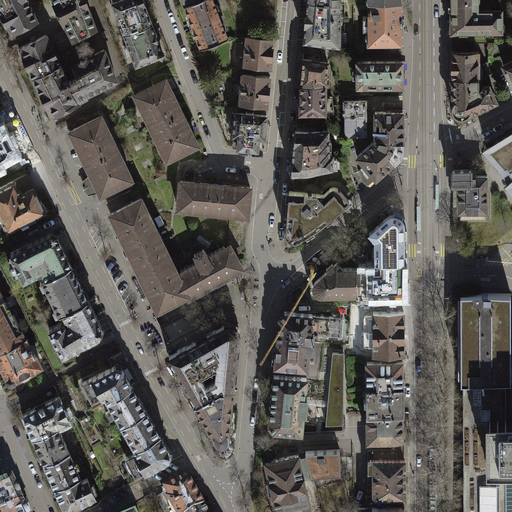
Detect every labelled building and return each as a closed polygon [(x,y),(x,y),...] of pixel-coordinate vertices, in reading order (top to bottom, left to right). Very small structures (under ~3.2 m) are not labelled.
[(0,0),(0,10),(6,23),(10,22),(14,30),(37,19),(29,4),(25,5),(22,0),(0,0)] [(53,0),(55,1),(54,3),(63,22),(65,22),(73,39),(95,27),(88,8),(84,9),(82,6),(87,4),(85,0),(53,0)] [(151,23),(142,0),(120,0),(112,3),(124,33),(151,23)] [(212,0),(196,0),(185,4),(201,48),(227,38),(212,0)] [(339,0),(307,0),(304,41),(340,46),(339,0)] [(401,2),(370,2),(370,7),(368,7),(368,16),(363,16),(363,29),(368,29),(368,43),(402,43),(401,2)] [(478,10),(478,2),(451,2),(451,32),(502,32),(502,10),(478,10)] [(161,50),(151,23),(124,33),(136,65),(158,55),(162,57),(164,52),(161,50)] [(33,76),(60,64),(55,54),(52,56),(49,50),(52,48),(46,34),(21,46),(26,55),(23,57),(28,69),(30,69),(33,76)] [(274,38),(246,36),(244,64),(271,66),(274,38)] [(68,81),(70,86),(76,97),(84,93),(86,94),(116,79),(104,49),(95,54),(96,57),(88,60),(87,57),(79,61),(81,64),(73,68),(77,76),(68,81)] [(452,52),(452,78),(478,78),(483,78),(483,68),(478,68),(478,52),(452,52)] [(301,76),(300,84),(324,83),(328,83),(328,62),(302,58),(301,66),(300,66),(300,75),(301,76)] [(403,86),(402,60),(356,61),(357,87),(403,86)] [(511,60),(503,65),(511,84),(511,60)] [(76,97),(70,86),(67,87),(63,78),(65,76),(60,64),(33,76),(46,105),(50,103),(55,113),(78,101),(76,97)] [(231,73),(213,79),(219,95),(232,90),(238,90),(239,73),(231,73)] [(270,76),(242,73),(239,103),(267,106),(270,76)] [(478,78),(452,78),(452,88),(450,91),(450,96),(452,98),(452,110),(462,117),(471,113),(474,113),(476,113),(479,111),(481,109),(487,106),(492,105),(496,101),(492,92),(492,89),(491,86),(487,85),(484,87),(480,89),(479,86),(478,78)] [(136,94),(150,125),(181,111),(166,79),(136,94)] [(324,83),(300,84),(300,113),(334,113),(332,97),(325,96),(324,83)] [(366,100),(344,100),(345,135),(367,135),(366,100)] [(150,125),(167,160),(198,145),(181,111),(150,125)] [(403,111),(375,111),(376,138),(404,137),(403,111)] [(266,115),(235,112),(233,134),(238,135),(237,146),(258,148),(258,139),(264,140),(266,115)] [(101,115),(71,129),(86,161),(116,147),(101,115)] [(0,170),(4,168),(1,164),(17,156),(2,126),(0,127),(0,170)] [(328,155),(328,130),(295,131),(295,132),(292,132),(292,142),(294,142),(292,167),(289,170),(293,175),(296,173),(308,173),(333,168),(333,155),(328,155)] [(511,133),(487,149),(504,169),(507,168),(509,170),(506,172),(508,176),(511,174),(511,175),(511,181),(507,186),(511,192),(511,133)] [(404,137),(376,138),(357,155),(362,161),(377,177),(400,155),(403,149),(404,137)] [(116,147),(86,161),(101,192),(131,178),(116,147)] [(377,177),(362,161),(359,164),(362,167),(358,170),(361,179),(367,185),(377,177)] [(472,170),(453,170),(453,184),(454,184),(454,203),(459,203),(459,212),(460,212),(460,218),(486,218),(486,211),(487,211),(487,176),(472,176),(472,170)] [(0,186),(0,214),(8,230),(45,211),(27,174),(0,186)] [(212,211),(214,183),(179,180),(176,208),(212,211)] [(250,187),(214,183),(212,211),(229,213),(245,214),(248,215),(250,187)] [(323,193),(289,190),(285,231),(288,238),(292,240),(299,240),(325,223),(349,200),(337,186),(333,186),(329,186),(323,193)] [(109,211),(124,244),(155,229),(140,197),(109,211)] [(242,248),(245,214),(229,213),(227,241),(228,245),(233,253),(242,248)] [(376,263),(404,263),(403,261),(406,261),(406,254),(403,254),(403,240),(403,235),(406,235),(406,228),(403,228),(403,222),(402,220),(402,219),(402,218),(394,214),(393,215),(392,215),(390,215),(388,216),(379,225),(370,232),(376,239),(376,263)] [(124,244),(139,274),(170,260),(155,229),(124,244)] [(49,233),(10,252),(14,260),(8,263),(13,273),(19,270),(23,279),(37,272),(42,278),(71,264),(57,236),(49,233)] [(181,272),(177,274),(186,293),(188,295),(240,266),(233,253),(228,245),(224,247),(222,244),(205,254),(202,248),(193,253),(196,259),(179,268),(181,272)] [(139,274),(156,307),(186,293),(177,274),(170,260),(139,274)] [(360,293),(360,268),(342,268),(337,262),(315,282),(314,284),(314,285),(314,287),(314,289),(315,291),(317,293),(318,294),(321,295),(351,295),(351,293),(360,293)] [(360,268),(360,293),(360,295),(404,294),(404,288),(406,288),(406,280),(404,280),(404,263),(376,263),(376,267),(360,268)] [(71,264),(42,278),(40,279),(43,286),(46,284),(56,306),(54,307),(57,313),(62,310),(87,298),(71,264)] [(463,380),(506,379),(511,379),(511,374),(511,293),(460,293),(461,373),(461,380),(463,380)] [(4,298),(0,300),(0,349),(25,337),(4,298)] [(61,320),(49,326),(62,353),(99,334),(102,326),(87,298),(62,310),(65,317),(67,317),(71,323),(67,326),(65,321),(61,320)] [(404,353),(404,311),(373,311),(373,316),(365,316),(365,345),(374,345),(374,353),(404,353)] [(285,312),(280,316),(278,338),(313,341),(314,333),(311,333),(311,331),(316,331),(316,332),(328,333),(340,335),(341,317),(313,315),(313,314),(285,312)] [(178,372),(196,402),(220,388),(232,389),(238,334),(237,331),(236,328),(234,326),(231,324),(227,324),(225,325),(204,337),(169,356),(178,372)] [(40,365),(25,337),(0,349),(0,362),(7,375),(6,379),(11,381),(14,380),(15,377),(40,365)] [(275,365),(308,368),(309,359),(312,359),(313,341),(278,338),(275,365)] [(344,423),(344,353),(333,352),(326,424),(344,423)] [(403,386),(403,361),(367,362),(367,388),(404,388),(404,386),(403,386)] [(107,399),(132,385),(123,367),(114,365),(83,382),(93,400),(105,394),(107,399)] [(274,375),(269,424),(274,429),(302,432),(304,413),(306,413),(308,397),(305,397),(307,378),(274,375)] [(511,511),(511,414),(506,414),(506,386),(506,379),(463,380),(463,450),(463,451),(463,511),(511,511)] [(122,423),(146,409),(132,385),(107,399),(113,408),(105,412),(110,419),(117,416),(122,423)] [(220,388),(196,402),(218,441),(228,439),(232,389),(220,388)] [(404,413),(404,388),(367,388),(368,413),(404,413)] [(59,426),(70,421),(59,395),(22,414),(33,438),(59,426)] [(135,447),(160,433),(146,409),(122,423),(135,447)] [(404,413),(368,413),(368,439),(403,439),(403,413),(404,413)] [(59,426),(33,438),(43,462),(69,451),(59,426)] [(125,457),(136,474),(169,457),(170,450),(160,433),(135,447),(137,451),(125,457)] [(342,444),(342,469),(353,469),(354,444),(342,444)] [(340,449),(306,451),(311,476),(321,474),(341,473),(340,449)] [(69,451),(43,462),(55,487),(80,476),(69,451)] [(405,451),(368,451),(368,506),(405,506),(405,451)] [(303,475),(299,454),(266,461),(270,483),(273,496),(276,511),(300,511),(311,510),(306,489),(307,488),(304,475),(303,475)] [(80,476),(55,487),(65,511),(95,496),(87,477),(82,479),(80,476)] [(0,485),(0,511),(4,511),(22,505),(12,480),(0,485)] [(173,511),(198,511),(204,509),(189,485),(184,483),(163,494),(170,507),(173,511)] [(170,507),(163,494),(156,498),(163,511),(170,507)]
